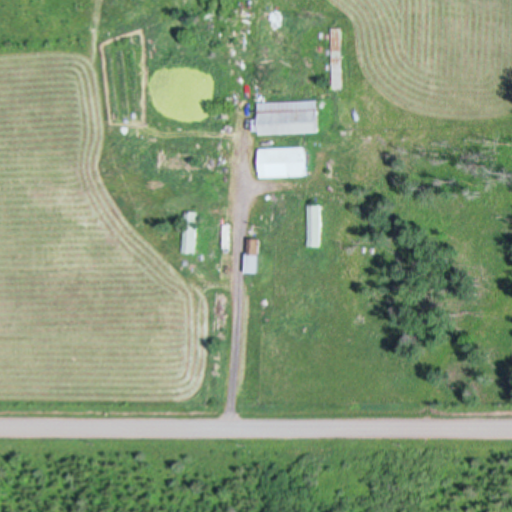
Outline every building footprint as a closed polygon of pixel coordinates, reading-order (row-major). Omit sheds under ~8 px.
[(334,27),(343,27),(343,55),(346,55),(346,57),(343,57),(344,88),(335,88),(334,27)] [(260,102),(320,100),(321,132),(262,134),(262,131),(254,131),(254,118),(260,118),(260,102)] [(307,147),(308,175),(263,177),(262,159),(260,159),(260,153),(262,152),(262,149),(307,147)] [(158,167),(159,151),(218,154),(217,170),(158,167)] [(310,204),(322,204),(321,246),(309,246),(310,204)] [(186,210),(199,211),(196,253),(184,252),(186,210)] [(250,238),(262,238),(260,273),(248,272),(250,238)]
